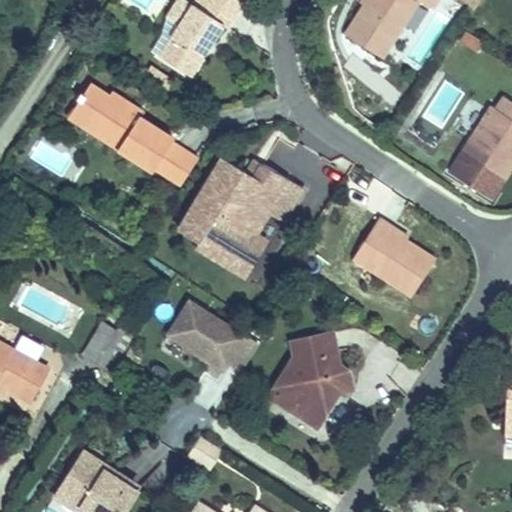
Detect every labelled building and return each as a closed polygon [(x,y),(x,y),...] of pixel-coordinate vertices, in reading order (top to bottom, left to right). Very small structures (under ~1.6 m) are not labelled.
[(210,46),(223,24),(228,27),(244,0),(195,0),(193,5),(181,24),(160,56),(191,76),(203,56),(199,54),(205,43),(210,46)] [(181,24),(193,5),(185,0),(177,0),(168,16),(181,24)] [(382,57),(419,0),(420,0),(432,8),(437,0),(367,0),(364,5),(345,34),(382,57)] [(203,56),(210,46),(205,43),(199,54),(203,56)] [(167,88),(172,81),(152,67),(147,74),(167,88)] [(172,143),(159,134),(153,131),(153,130),(152,130),(151,130),(150,131),(148,133),(145,131),(150,123),(140,117),(139,116),(134,125),(121,116),(126,101),(112,91),(109,95),(90,83),(83,93),(81,91),(77,98),(79,100),(75,107),(94,119),(97,116),(101,115),(113,123),(107,140),(154,170),(155,168),(181,185),(198,159),(172,143)] [(509,117),(511,111),(511,100),(504,95),(496,108),(509,117)] [(140,117),(143,112),(126,101),(121,116),(134,125),(139,116),(140,117)] [(511,111),(509,117),(496,108),(492,106),(463,151),(505,179),(511,168),(511,111)] [(107,140),(113,123),(101,115),(97,116),(94,119),(75,107),(69,116),(107,140)] [(174,138),(150,123),(145,131),(148,133),(150,131),(151,130),(152,130),(153,130),(153,131),(159,134),(172,143),(174,138)] [(266,216),(268,212),(275,216),(273,221),(278,224),(281,219),(283,221),(303,188),(263,163),(255,176),(247,171),(223,157),(212,175),(179,230),(200,242),(197,248),(246,276),(267,242),(255,234),(266,216)] [(255,176),(263,163),(254,158),(254,159),(247,171),(255,176)] [(273,221),(275,216),(268,212),(266,216),(273,221)] [(407,239),(391,229),(393,226),(379,217),(353,257),(412,295),(436,258),(407,239)] [(409,236),(393,226),(391,229),(407,239),(409,236)] [(259,345),(188,299),(164,337),(223,375),(229,365),(241,372),(259,345)] [(110,370),(135,329),(121,321),(116,329),(103,322),(101,325),(100,325),(84,354),(97,362),(110,370)] [(353,388),(349,368),(341,369),(333,331),(292,341),(295,355),(299,372),(289,387),(282,383),(273,398),(292,410),(301,396),(326,412),(339,391),(353,388)] [(47,368),(0,342),(0,380),(3,382),(1,384),(4,385),(30,399),(47,368)] [(289,387),(299,372),(295,355),(278,380),(289,387)] [(273,398),(282,383),(278,380),(269,395),(273,398)] [(317,426),(326,412),(301,396),(292,410),(317,426)] [(211,467),(223,449),(200,435),(189,454),(203,463),(211,467)] [(128,511),(142,490),(80,454),(52,503),(66,511),(128,511)] [(203,463),(189,454),(186,458),(200,467),(203,463)] [(266,511),(255,505),(250,511),(215,511),(199,502),(192,511),(266,511)]
